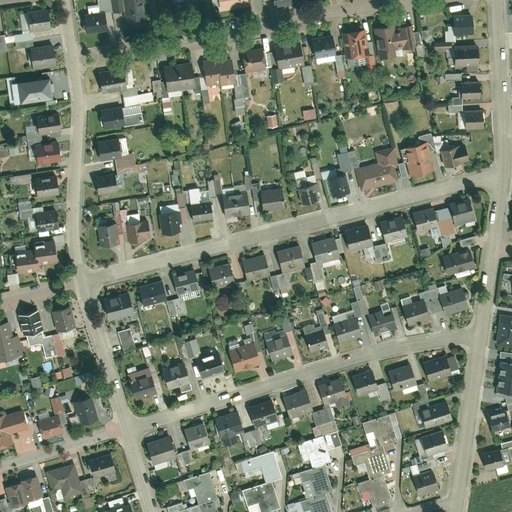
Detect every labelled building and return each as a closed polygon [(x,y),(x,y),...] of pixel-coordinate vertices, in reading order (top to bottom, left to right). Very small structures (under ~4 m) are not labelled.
[(122,0),(125,26),(145,23),(142,0),(122,0)] [(218,0),(220,13),(248,9),(246,0),(218,0)] [(30,31),(51,29),(48,8),(27,11),(30,31)] [(84,16),(87,36),(107,33),(105,13),(84,16)] [(472,36),(471,18),(453,19),(453,37),(472,36)] [(399,30),(395,31),(394,25),(371,28),(376,62),(395,60),(394,51),(398,50),(415,48),(412,26),(399,28),(399,30)] [(431,29),(423,31),(426,43),(434,41),(431,29)] [(365,31),(340,35),(344,62),(368,59),(365,31)] [(15,41),(32,39),(31,32),(14,34),(15,41)] [(336,58),(333,36),(309,39),(312,61),(336,58)] [(16,47),(33,46),(32,39),(15,41),(16,47)] [(304,67),(301,42),(273,46),(276,71),(304,67)] [(56,66),(53,44),(30,47),(33,69),(56,66)] [(479,67),(478,48),(453,49),(454,68),(479,67)] [(267,69),(264,49),(241,52),(244,72),(267,69)] [(221,86),(217,63),(217,60),(201,62),(204,88),(221,86)] [(235,87),(232,61),(217,63),(221,86),(221,89),(235,87)] [(196,89),(193,64),(177,66),(181,91),(196,89)] [(181,91),(177,66),(162,69),(166,94),(181,91)] [(127,92),(124,71),(97,75),(100,95),(127,92)] [(50,74),(16,80),(20,105),(55,99),(50,74)] [(481,99),(480,81),(459,82),(460,100),(481,99)] [(124,127),(122,107),(97,111),(100,130),(124,127)] [(316,108),(304,110),(305,120),(318,118),(316,108)] [(484,129),(483,113),(464,113),(465,130),(484,129)] [(62,134),(59,114),(35,117),(37,137),(62,134)] [(268,115),(269,127),(279,126),(277,114),(268,115)] [(121,159),(118,139),(96,142),(98,162),(121,159)] [(61,164),(58,143),(33,146),(36,167),(61,164)] [(421,175),(433,172),(425,143),(414,146),(421,175)] [(409,178),(421,175),(414,146),(402,149),(409,178)] [(439,151),(444,169),(459,166),(457,157),(464,156),(461,146),(439,151)] [(397,182),(393,166),(397,165),(392,147),(375,152),(378,163),(354,169),(360,192),(397,182)] [(11,177),(13,186),(33,182),(31,173),(11,177)] [(325,179),(330,198),(348,193),(343,174),(325,179)] [(117,194),(114,176),(94,178),(96,197),(117,194)] [(59,197),(56,177),(33,180),(36,200),(59,197)] [(296,188),(300,206),(317,201),(315,192),(316,192),(314,183),(296,188)] [(259,190),(262,213),(285,209),(282,187),(259,190)] [(250,215),(247,191),(234,193),(237,217),(250,215)] [(237,217),(234,193),(221,195),(224,219),(237,217)] [(476,222),(470,200),(449,205),(455,227),(476,222)] [(190,205),(193,223),(213,220),(210,203),(190,205)] [(439,228),(434,209),(412,215),(417,234),(439,228)] [(59,230),(56,212),(34,215),(36,233),(59,230)] [(158,215),(161,236),(178,234),(177,224),(178,223),(177,213),(175,213),(158,215)] [(409,238),(403,216),(378,223),(383,244),(409,238)] [(126,224),(129,245),(131,246),(133,245),(135,244),(145,243),(144,239),(150,238),(147,221),(126,224)] [(96,226),(99,248),(118,246),(116,223),(96,226)] [(375,247),(369,225),(343,232),(349,254),(375,247)] [(477,235),(461,239),(462,245),(479,242),(477,235)] [(342,259),(336,238),(310,245),(315,266),(342,259)] [(31,245),(32,258),(14,260),(16,275),(37,273),(37,266),(58,263),(55,242),(31,245)] [(307,267),(301,245),(275,252),(281,274),(307,267)] [(475,269),(470,250),(441,257),(446,277),(475,269)] [(271,276),(265,254),(241,261),(246,282),(271,276)] [(235,284),(230,262),(207,268),(213,290),(235,284)] [(200,290),(195,270),(171,276),(176,297),(200,290)] [(167,303),(161,281),(137,288),(142,310),(167,303)] [(468,311),(462,289),(438,296),(444,318),(468,311)] [(135,316),(129,292),(100,300),(107,324),(135,316)] [(429,321),(423,301),(400,307),(406,327),(429,321)] [(69,308),(50,313),(56,335),(75,330),(69,308)] [(368,314),(374,338),(397,332),(391,308),(368,314)] [(42,330),(36,311),(16,316),(22,336),(42,330)] [(511,313),(501,312),(496,343),(511,344),(511,313)] [(331,324),(338,344),(362,337),(356,317),(331,324)] [(12,334),(8,321),(0,323),(0,357),(23,352),(17,332),(12,334)] [(118,331),(125,351),(137,347),(130,327),(118,331)] [(302,336),(308,354),(328,347),(323,330),(302,336)] [(267,340),(272,357),(293,350),(288,333),(267,340)] [(198,338),(180,343),(184,359),(203,354),(198,338)] [(229,349),(235,369),(243,366),(243,364),(251,361),(252,364),(261,361),(255,341),(229,349)] [(192,358),(198,379),(226,370),(220,350),(192,358)] [(425,360),(430,378),(452,372),(447,354),(425,360)] [(164,369),(170,390),(180,387),(182,393),(193,389),(185,362),(164,369)] [(511,392),(511,363),(501,362),(497,390),(511,392)] [(387,371),(393,393),(418,385),(411,364),(387,371)] [(71,366),(63,369),(65,377),(74,374),(71,366)] [(351,376),(357,397),(378,391),(372,369),(351,376)] [(75,376),(78,384),(93,379),(91,371),(75,376)] [(130,378),(136,398),(159,391),(153,371),(130,378)] [(41,377),(33,378),(34,387),(41,386),(41,377)] [(327,405),(335,403),(337,408),(350,404),(342,378),(321,385),(327,405)] [(284,394),(291,418),(313,411),(305,387),(284,394)] [(74,400),(82,425),(99,420),(92,395),(74,400)] [(427,427),(453,419),(446,396),(420,405),(427,427)] [(281,420),(273,397),(249,404),(256,427),(281,420)] [(0,413),(0,447),(14,443),(10,432),(29,427),(23,407),(0,413)] [(487,413),(493,431),(511,424),(511,421),(507,407),(487,413)] [(245,429),(238,408),(214,416),(223,442),(238,438),(236,432),(245,429)] [(38,419),(44,438),(47,439),(49,438),(50,437),(65,432),(59,413),(38,419)] [(367,432),(373,430),(378,445),(383,444),(397,439),(389,413),(363,421),(367,432)] [(183,424),(190,444),(209,438),(203,418),(183,424)] [(428,456),(449,449),(442,427),(421,434),(428,456)] [(146,440),(153,461),(177,454),(170,432),(146,440)] [(325,464),(332,462),(324,436),(299,443),(302,452),(308,450),(314,467),(325,464)] [(384,474),(392,471),(383,444),(378,445),(352,454),(355,464),(365,461),(371,478),(384,474)] [(482,454),(487,470),(507,464),(502,448),(482,454)] [(182,451),(185,465),(194,463),(191,449),(182,451)] [(282,476),(274,450),(247,459),(250,470),(262,466),(267,481),(272,480),(282,476)] [(88,457),(93,476),(115,470),(109,451),(88,457)] [(302,453),(305,461),(311,459),(308,451),(302,453)] [(83,489),(80,479),(74,459),(46,468),(52,488),(60,485),(63,495),(83,489)] [(327,492),(333,490),(325,464),(314,467),(300,472),(303,481),(309,479),(315,496),(327,492)] [(420,497),(440,491),(433,469),(413,476),(420,497)] [(214,498),(217,497),(209,471),(184,478),(188,489),(194,487),(199,502),(214,498)] [(45,497),(37,473),(21,478),(22,480),(28,502),(45,497)] [(362,492),(368,490),(374,507),(393,501),(384,474),(371,478),(359,482),(362,492)] [(28,502),(22,480),(7,485),(13,506),(14,509),(29,504),(28,502)] [(247,505),(259,501),(262,511),(264,511),(271,510),(281,507),(272,480),(267,481),(242,489),(247,505)] [(312,511),(332,511),(327,492),(315,496),(302,500),(305,509),(311,507),(312,511)] [(84,498),(86,507),(94,505),(92,497),(84,498)] [(106,504),(108,511),(134,511),(130,497),(106,504)] [(218,511),(214,498),(199,502),(181,508),(181,511),(218,511)]
